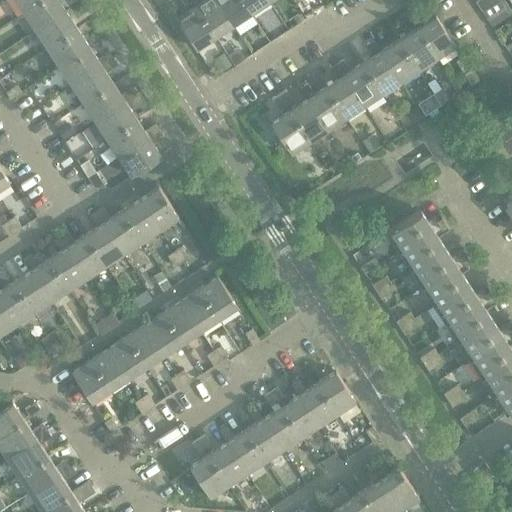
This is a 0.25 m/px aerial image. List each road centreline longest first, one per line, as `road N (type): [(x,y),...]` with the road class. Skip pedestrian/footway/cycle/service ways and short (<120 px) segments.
road 1 (residential): [(121,465),(230,394),(262,353),(330,308)]
road 2 (tertiary): [(330,308),(196,102)]
road 3 (unclassified): [(196,102),(307,29),(349,28),(392,0)]
road 4 (tertiary): [(439,473),(330,308)]
road 5 (residential): [(121,465),(97,467),(39,379),(0,381)]
road 6 (residential): [(0,105),(70,210)]
road 7 (tertiary): [(196,102),(129,0)]
